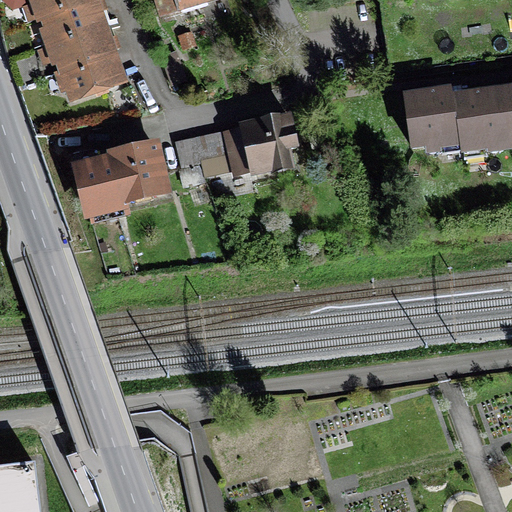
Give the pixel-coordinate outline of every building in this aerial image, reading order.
[(36,0),(43,18),(93,0),(92,0),(36,0)] [(93,0),(43,18),(53,45),(103,27),(95,4),(93,0)] [(159,0),(162,12),(205,0),(159,0)] [(103,27),(53,45),(63,72),(112,54),(104,32),(103,27)] [(112,54),(63,72),(72,100),(122,82),(114,59),(112,54)] [(511,141),(505,92),(419,102),(408,104),(414,153),(511,141)] [(290,171),(278,122),(196,141),(207,190),(290,171)] [(164,189),(153,151),(79,172),(90,210),(164,189)] [(52,511),(46,463),(0,468),(0,511),(52,511)]
